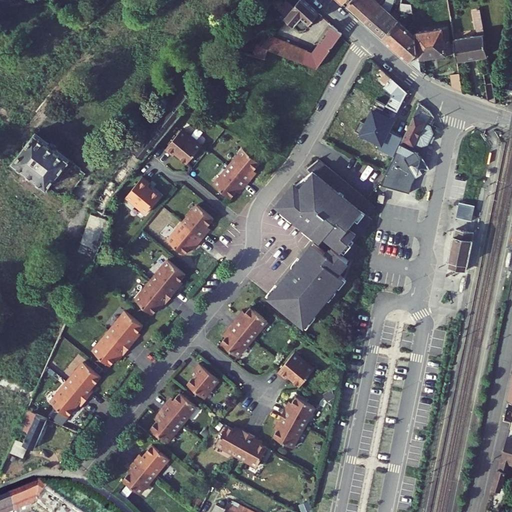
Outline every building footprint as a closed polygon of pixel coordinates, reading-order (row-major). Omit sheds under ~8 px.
[(322,16),(304,0),(300,0),(297,4),(291,0),(290,0),(281,11),(300,28),(307,28),(313,21),(316,23),(322,16)] [(354,0),(348,7),(368,24),(387,1),(385,0),(354,0)] [(387,0),(387,1),(368,24),(385,40),(399,21),(391,13),(394,0),(387,0)] [(414,13),(413,5),(402,2),(402,10),(414,13)] [(30,126),(96,35),(109,44),(122,26),(99,10),(95,16),(97,17),(91,25),(83,20),(79,24),(69,17),(55,37),(64,44),(62,47),(56,43),(29,80),(34,83),(12,113),(30,126)] [(455,39),(456,44),(457,53),(458,61),(489,56),(480,11),(475,11),(479,36),(455,39)] [(417,37),(399,21),(385,40),(422,72),(420,59),(417,37)] [(269,39),(264,46),(270,49),(299,60),(318,68),(323,61),(338,41),(343,35),(334,26),(313,56),(269,39)] [(416,32),(417,37),(420,59),(453,54),(451,44),(449,28),(416,32)] [(344,46),(338,41),(323,61),(329,66),(344,46)] [(270,49),(264,46),(256,55),(267,58),(268,53),(270,49)] [(299,60),(270,49),(268,53),(288,61),(287,66),(295,69),(299,60)] [(408,93),(378,67),(375,71),(380,76),(382,74),(384,76),(379,82),(394,95),(389,106),(399,110),(408,93)] [(460,74),(453,75),(454,88),(464,92),(460,74)] [(492,74),(484,75),(488,100),(497,103),(492,74)] [(0,103),(12,112),(21,98),(0,83),(0,103)] [(355,84),(348,97),(360,104),(367,92),(355,84)] [(249,92),(229,87),(227,97),(229,97),(225,111),(230,113),(229,119),(235,120),(236,115),(241,116),(245,101),(247,101),(249,92)] [(194,99),(184,91),(98,194),(109,203),(194,99)] [(430,112),(420,103),(418,109),(404,139),(404,140),(415,145),(415,143),(421,146),(429,143),(430,142),(433,143),(436,137),(433,136),(434,133),(431,126),(434,118),(430,112)] [(198,146),(181,132),(166,150),(171,155),(173,152),(185,161),(198,146)] [(70,160),(37,134),(15,160),(49,187),(70,160)] [(419,152),(421,146),(415,143),(415,145),(404,140),(404,139),(402,139),(400,143),(419,152)] [(422,158),(419,152),(400,143),(397,150),(402,152),(405,156),(404,159),(394,178),(387,176),(383,186),(411,194),(414,183),(418,176),(430,169),(423,156),(422,158)] [(243,147),(228,164),(248,180),(253,174),(249,171),(259,160),(243,147)] [(280,202),(296,217),(298,214),(303,218),(301,221),(322,239),(326,235),(346,251),(374,218),(369,215),(377,207),(320,159),(310,168),(314,172),(300,184),(298,183),(280,202)] [(248,180),(228,164),(214,181),(231,195),(240,183),(243,186),(248,180)] [(149,183),(143,178),(127,197),(145,210),(157,195),(146,186),(149,183)] [(196,204),(182,221),(201,237),(206,231),(203,228),(212,217),(196,204)] [(465,221),(474,223),(476,212),(467,210),(466,213),(465,221)] [(201,237),(182,221),(167,238),(184,252),(194,240),(197,243),(201,237)] [(455,237),(473,241),(475,233),(457,230),(455,237)] [(471,251),(473,241),(455,237),(453,237),(451,248),(448,260),(450,260),(468,264),(471,251)] [(305,325),(345,278),(339,273),(349,261),(333,248),(328,253),(315,244),(301,262),(304,265),(298,271),(294,269),(272,295),(305,325)] [(167,259),(151,279),(171,295),(177,288),(174,285),(184,273),(167,259)] [(467,271),(468,264),(450,260),(448,268),(467,271)] [(304,265),(301,262),(294,269),(298,271),(304,265)] [(171,295),(151,279),(135,297),(152,311),(161,301),(164,303),(171,295)] [(52,305),(63,310),(70,295),(59,290),(52,305)] [(23,298),(0,366),(0,372),(2,374),(0,380),(0,384),(19,391),(22,382),(37,387),(63,311),(23,298)] [(266,320),(250,307),(240,319),(238,316),(228,327),(231,330),(222,342),(238,354),(266,320)] [(125,309),(109,329),(129,346),(135,339),(132,336),(142,324),(125,309)] [(129,346),(109,329),(93,348),(110,362),(119,351),(122,354),(129,346)] [(295,353),(278,372),(284,378),(287,375),(299,386),(314,370),(295,353)] [(83,359),(67,379),(87,396),(93,388),(90,386),(101,373),(83,359)] [(199,363),(194,368),(197,370),(188,382),(203,395),(217,379),(199,363)] [(87,396),(67,379),(52,397),(69,412),(78,401),(81,403),(87,396)] [(195,405),(179,392),(169,404),(167,401),(157,412),(160,415),(151,426),(167,439),(195,405)] [(315,406),(297,397),(289,410),(286,407),(280,421),(283,423),(275,436),(293,446),(315,406)] [(0,428),(9,428),(6,407),(0,407),(0,428)] [(49,419),(29,409),(11,449),(10,452),(23,458),(29,446),(35,449),(49,419)] [(258,465),(267,448),(254,440),(256,436),(243,429),(241,433),(228,426),(219,445),(258,465)] [(511,426),(510,426),(486,510),(492,511),(498,511),(500,508),(511,487),(511,426)] [(169,458),(153,445),(143,457),(141,454),(131,465),(134,468),(125,479),(141,492),(169,458)] [(0,473),(10,452),(11,449),(8,447),(0,465),(0,473)] [(79,511),(37,482),(0,496),(0,511),(7,511),(35,501),(50,511),(79,511)]
